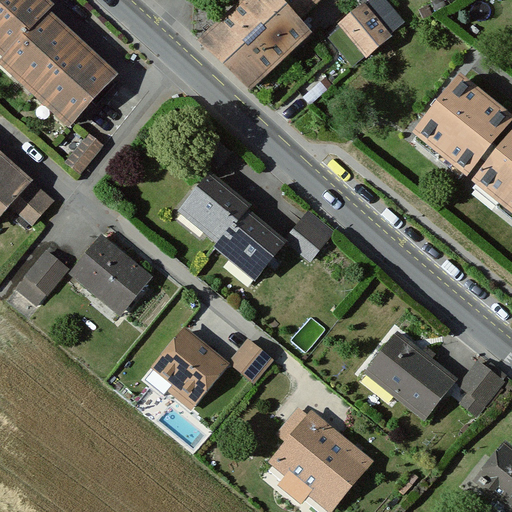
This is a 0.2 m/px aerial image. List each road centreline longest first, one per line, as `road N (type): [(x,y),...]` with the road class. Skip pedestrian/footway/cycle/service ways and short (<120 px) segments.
road 1 (tertiary): [(190,61),(511,347)]
road 2 (residential): [(328,398),(80,197)]
road 3 (residential): [(80,197),(190,61)]
